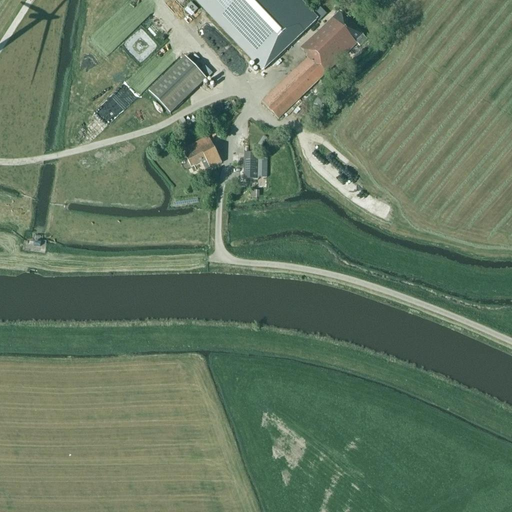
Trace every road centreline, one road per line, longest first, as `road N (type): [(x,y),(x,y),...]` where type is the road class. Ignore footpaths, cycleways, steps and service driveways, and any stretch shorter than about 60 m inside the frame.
road 1 (unclassified): [(511,342),(350,280),(222,256)]
road 2 (track): [(0,161),(128,136),(231,91),(254,89)]
